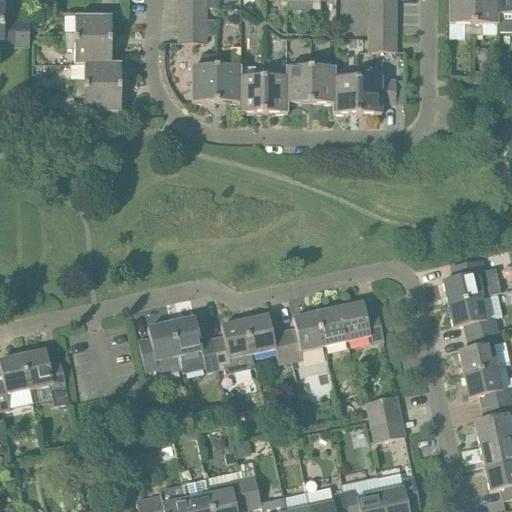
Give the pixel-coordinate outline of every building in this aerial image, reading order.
[(207,10),(207,0),(178,0),(178,10),(207,10)] [(218,0),(207,0),(207,10),(218,10),(218,0)] [(312,12),(311,0),(286,0),(286,3),(301,3),(301,17),(312,17),(312,12)] [(311,0),(312,12),(320,12),(320,3),(335,3),(335,0),(311,0)] [(473,36),(472,0),(448,0),(449,27),(464,27),(464,36),(473,36)] [(496,27),(496,17),(496,0),(472,0),(473,36),(481,36),(481,27),(496,27)] [(511,0),(496,0),(496,17),(498,17),(498,34),(511,34),(511,0)] [(15,51),(15,22),(3,22),(4,7),(0,6),(0,44),(1,45),(1,50),(15,51)] [(396,18),(396,6),(368,6),(368,18),(396,18)] [(178,22),(207,23),(207,22),(207,10),(178,10),(178,22)] [(396,30),(396,18),(368,18),(368,30),(396,30)] [(64,44),(110,44),(111,20),(74,20),(74,35),(65,35),(64,44)] [(15,22),(15,51),(29,51),(29,22),(15,22)] [(178,22),(178,34),(207,34),(207,23),(178,22)] [(216,38),(216,35),(216,22),(207,22),(207,23),(207,34),(207,38),(216,38)] [(38,25),(30,25),(30,33),(38,33),(38,25)] [(396,42),(396,30),(368,30),(368,42),(396,42)] [(207,46),(207,38),(207,34),(178,34),(178,46),(207,46)] [(54,44),(64,44),(65,35),(54,35),(54,44)] [(396,42),(368,42),(368,55),(396,56),(396,42)] [(110,67),(110,66),(110,44),(64,44),(64,52),(74,52),(74,68),(84,68),(84,67),(110,67)] [(215,106),(216,58),(201,58),(201,69),(192,69),(191,106),(215,106)] [(240,81),(240,70),(230,69),(230,58),(216,58),(215,106),(238,106),(239,106),(239,81),(240,81)] [(310,107),(310,60),(303,60),(303,70),(285,70),(285,81),(286,81),(286,108),(287,107),(310,107)] [(335,80),(334,80),(335,70),(319,70),(319,60),(310,60),(310,107),(332,107),(334,107),(334,80),(335,80)] [(74,91),(120,91),(120,66),(110,66),(110,67),(84,67),(84,68),(69,68),(69,82),(74,82),(74,91)] [(263,116),(263,70),(240,70),(240,81),(239,81),(239,106),(238,106),(238,116),(263,116)] [(285,81),(285,70),(263,70),(263,116),(287,116),(287,107),(286,108),(286,81),(285,81)] [(357,117),(358,80),(334,80),(335,80),(334,80),(334,107),(332,107),(332,117),(357,117)] [(358,80),(357,117),(381,117),(381,107),(395,107),(395,83),(381,83),(381,80),(358,80)] [(44,115),(44,91),(31,91),(31,115),(44,115)] [(120,115),(120,91),(74,91),(74,99),(84,99),(84,115),(120,115)] [(496,272),(484,275),(482,263),(450,270),(453,282),(442,284),(447,308),(482,300),(502,296),(496,272)] [(466,341),(498,334),(495,322),(487,323),(482,300),(447,308),(452,331),(463,329),(466,341)] [(340,310),(347,345),(370,340),(371,346),(384,344),(377,312),(366,314),(364,305),(340,310)] [(324,350),(347,345),(340,310),(317,315),(324,350)] [(300,355),(324,350),(317,315),(291,321),(293,331),(283,334),(290,365),(302,362),(300,355)] [(290,365),(283,334),(272,336),(268,319),(245,324),(252,357),(275,352),(278,367),(290,365)] [(217,373),(210,341),(199,343),(195,321),(171,326),(178,359),(182,373),(182,376),(205,371),(206,375),(217,373)] [(255,371),(252,357),(245,324),(220,329),(222,338),(210,341),(217,373),(225,372),(226,377),(255,371)] [(159,378),(182,373),(178,359),(171,326),(146,331),(148,341),(137,344),(144,374),(157,371),(159,378)] [(464,379),(498,371),(493,347),(500,345),(498,334),(466,341),(469,352),(458,355),(464,379)] [(22,358),(29,392),(49,388),(54,410),(70,406),(58,353),(46,356),(46,353),(22,358)] [(5,397),(29,392),(22,358),(0,363),(0,378),(1,382),(0,382),(0,415),(9,413),(5,397)] [(482,411),(511,404),(511,399),(510,392),(503,394),(498,371),(464,379),(469,401),(479,399),(482,411)] [(368,419),(399,413),(396,400),(366,407),(368,419)] [(168,403),(154,407),(157,421),(172,418),(168,403)] [(479,449),(511,441),(511,435),(508,417),(511,416),(511,404),(482,411),(484,423),(474,425),(479,449)] [(340,414),(340,415),(340,416),(340,417),(341,417),(341,418),(342,419),(343,420),(344,420),(344,421),(345,421),(346,421),(347,421),(348,421),(349,421),(350,421),(351,420),(352,420),(352,419),(353,418),(353,417),(354,417),(354,416),(354,415),(354,414),(354,413),(354,412),(353,411),(353,410),(352,410),(352,409),(351,409),(351,408),(350,408),(349,408),(348,407),(347,407),(346,407),(345,408),(344,408),(343,409),(342,409),(342,410),(341,410),(341,411),(340,412),(340,413),(340,414)] [(371,431),(402,425),(399,413),(368,419),(371,431)] [(402,425),(371,431),(374,446),(405,440),(402,425)] [(184,436),(185,441),(188,443),(196,442),(194,434),(184,436)] [(484,472),(511,465),(511,441),(479,449),(484,472)] [(250,458),(248,444),(234,447),(237,461),(250,458)] [(134,453),(136,463),(145,461),(144,452),(134,453)] [(231,455),(223,456),(226,467),(233,465),(231,455)] [(511,465),(484,472),(489,495),(499,493),(501,504),(511,501),(511,465)] [(284,511),(282,501),(260,506),(254,478),(243,481),(248,511),(251,511),(260,510),(260,511),(284,511)] [(379,495),(382,511),(413,511),(420,511),(414,480),(402,483),(403,490),(379,495)] [(248,511),(243,481),(206,488),(208,498),(210,511),(248,511)] [(210,511),(208,498),(206,488),(205,484),(181,489),(186,511),(210,511)] [(159,498),(147,501),(149,511),(186,511),(181,489),(158,493),(159,498)] [(346,511),(342,494),(331,497),(330,491),(305,497),(308,510),(308,511),(346,511)] [(382,511),(379,495),(356,500),(354,492),(342,494),(346,511),(382,511)] [(136,511),(149,511),(147,501),(135,503),(136,511)]
